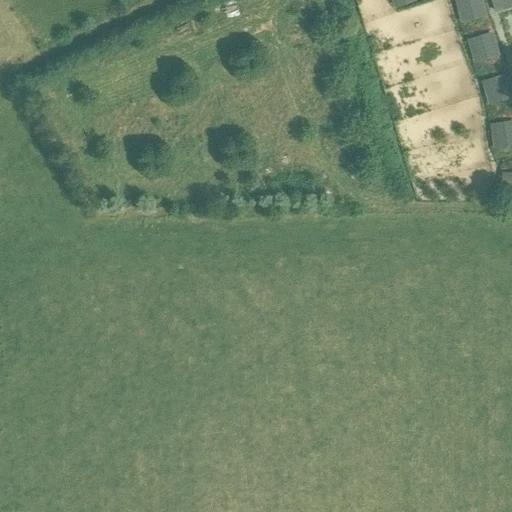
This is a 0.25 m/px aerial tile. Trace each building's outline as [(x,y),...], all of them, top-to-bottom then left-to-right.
[(479,0),(457,7),(463,26),(486,19),(479,0)] [(511,0),(491,0),(496,14),(511,9),(511,0)] [(476,66),(499,59),(492,40),(470,47),(476,66)] [(490,108),(511,100),(511,98),(507,82),(484,89),(490,108)] [(511,148),(511,128),(492,131),(494,151),(511,148)] [(501,199),(511,200),(511,180),(502,179),(501,199)]
